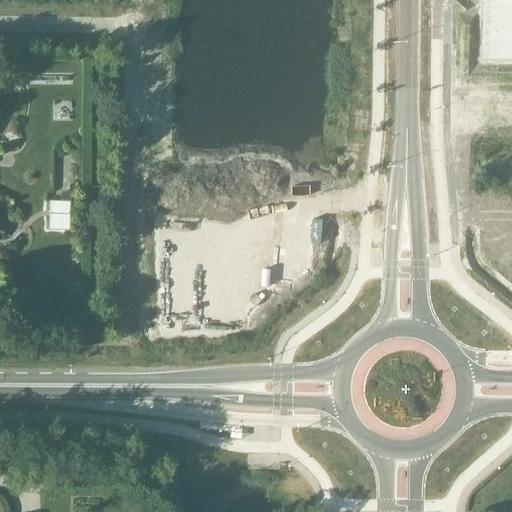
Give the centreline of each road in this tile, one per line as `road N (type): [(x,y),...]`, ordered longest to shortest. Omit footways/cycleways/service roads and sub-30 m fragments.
road 1 (primary): [(343,367),(173,379),(0,379)]
road 2 (primary): [(0,392),(194,394),(342,408)]
road 3 (unclassified): [(407,0),(404,197)]
road 4 (unclassified): [(424,330),(415,212),(404,197)]
road 5 (unclassified): [(404,197),(393,212),(382,329)]
